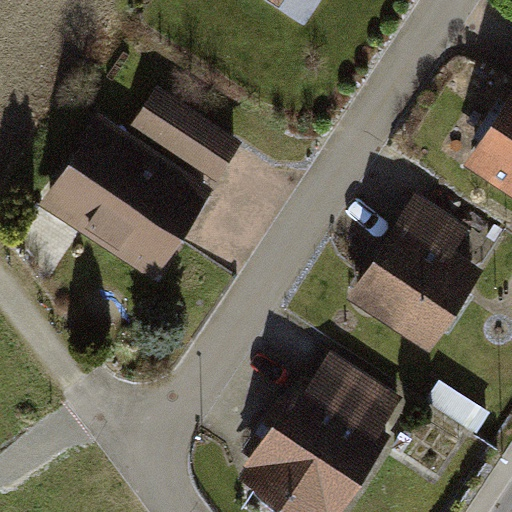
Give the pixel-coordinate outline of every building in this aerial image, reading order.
[(285,0),(320,25),(337,0),(285,0)] [(511,102),(473,162),(511,186),(511,102)] [(123,136),(67,240),(178,299),(255,155),(175,112),(153,152),(123,136)] [(509,240),(424,189),(359,295),(445,346),(509,240)] [(321,377),(307,373),(243,471),(307,511),(351,511),(404,433),(395,427),(412,402),(337,353),(321,377)] [(450,479),(411,457),(392,489),(432,511),(450,479)]
